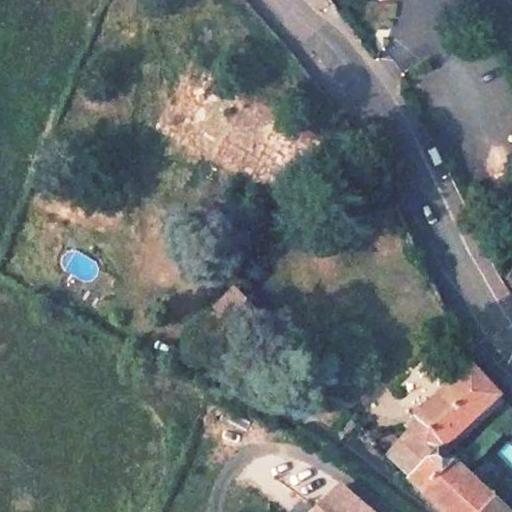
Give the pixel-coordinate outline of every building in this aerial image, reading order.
[(338,182),(349,194),(362,180),(351,169),(338,182)] [(73,249),(54,288),(70,296),(81,274),(91,279),(100,262),(73,249)] [(233,291),(215,307),(240,332),(257,314),(233,291)] [(499,397),(472,367),(415,419),(417,422),(399,442),(388,456),(409,477),(445,511),(486,511),(488,510),(490,511),(493,511),(499,505),(444,454),(499,397)] [(388,456),(399,442),(389,432),(376,446),(388,456)] [(368,511),(339,487),(332,481),(315,498),(321,504),(312,511),(368,511)]
